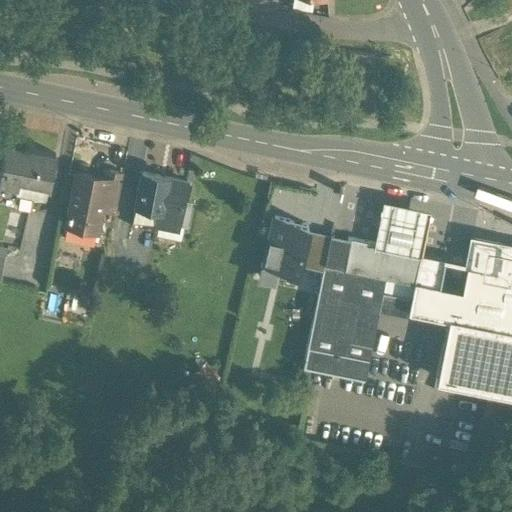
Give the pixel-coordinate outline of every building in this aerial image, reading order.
[(371,64),(373,55),(351,51),(349,60),(371,64)] [(53,152),(4,142),(0,161),(0,197),(13,200),(15,193),(44,199),(53,152)] [(122,170),(104,166),(102,174),(105,174),(100,202),(115,205),(122,170)] [(102,174),(76,169),(66,220),(95,225),(100,202),(105,174),(102,174)] [(168,175),(141,170),(135,201),(160,207),(162,207),(168,175)] [(185,179),(168,175),(162,207),(160,207),(157,222),(159,222),(176,225),(185,179)] [(382,197),(373,240),(421,250),(430,207),(382,197)] [(160,207),(135,201),(131,226),(157,231),(159,222),(157,222),(160,207)] [(307,222),(273,214),(262,260),(296,268),(298,261),(306,226),(307,222)] [(95,225),(66,220),(63,236),(92,241),(95,225)] [(330,231),(306,226),(298,261),(322,266),(324,259),(330,231)] [(349,235),(330,231),(324,259),(343,263),(349,235)] [(373,240),(349,235),(343,263),(413,278),(415,278),(421,250),(373,240)] [(511,243),(489,238),(469,250),(467,259),(461,286),(455,315),(511,327),(511,243)] [(444,254),(421,250),(415,278),(438,283),(439,281),(444,254)] [(467,259),(444,254),(439,281),(461,286),(467,259)] [(343,263),(324,259),(322,266),(307,344),(367,356),(377,308),(384,272),(343,263)] [(296,268),(262,260),(259,276),(292,284),(296,268)] [(413,278),(384,272),(377,308),(406,313),(408,308),(407,308),(413,278)] [(461,286),(439,281),(438,283),(415,278),(413,278),(407,308),(408,308),(447,316),(448,314),(455,315),(461,286)] [(511,327),(455,315),(448,314),(447,316),(435,376),(511,392),(511,327)] [(367,356),(307,344),(303,363),(363,376),(367,356)]
